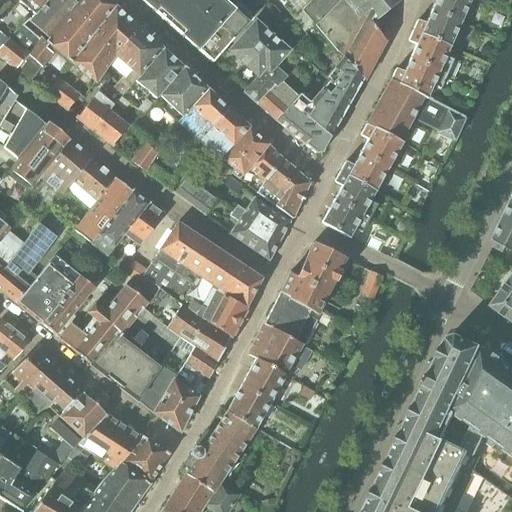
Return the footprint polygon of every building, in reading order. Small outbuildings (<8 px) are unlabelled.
[(105,0),(83,0),(51,38),(47,43),(40,38),(14,70),(15,70),(30,82),(42,66),(53,53),(49,50),(52,47),(71,63),(115,8),(114,8),(105,0)] [(16,0),(34,15),(45,0),(16,0)] [(30,21),(51,38),(83,0),(45,0),(34,15),(35,16),(30,21)] [(139,0),(211,65),(247,23),(221,0),(139,0)] [(276,0),(303,33),(313,24),(302,11),(312,2),(310,0),(276,0)] [(313,0),(312,2),(302,11),(313,24),(341,58),(341,57),(363,79),(384,41),(384,40),(371,23),(352,0),(313,0)] [(352,0),(371,23),(398,0),(352,0)] [(474,1),(472,0),(435,0),(431,10),(460,23),(466,9),(469,11),(474,1)] [(136,27),(115,8),(71,63),(96,83),(100,77),(99,76),(115,55),(136,27)] [(418,21),(413,31),(449,48),(449,47),(452,49),(456,39),(453,38),(460,23),(431,10),(425,24),(418,21)] [(8,40),(0,48),(0,58),(14,70),(40,38),(47,43),(51,38),(30,21),(9,38),(8,40)] [(254,57),(272,37),(255,23),(229,53),(246,67),(251,61),(249,55),(254,57)] [(122,77),(117,83),(126,92),(139,76),(161,49),(136,27),(115,55),(133,70),(124,79),(122,77)] [(415,46),(409,58),(445,75),(452,60),(445,57),(449,48),(413,31),(408,42),(415,46)] [(246,67),(257,77),(263,71),(268,75),(283,59),(289,52),(272,37),(254,57),(249,55),(251,61),(246,67)] [(156,100),(159,97),(182,68),(161,49),(139,76),(135,82),(156,100)] [(341,57),(341,58),(332,67),(333,68),(325,78),(328,81),(352,99),(363,79),(341,57)] [(439,89),(445,75),(409,58),(403,73),(396,70),(390,82),(426,100),(427,98),(432,86),(439,89)] [(286,62),(283,59),(268,75),(263,71),(257,77),(243,93),(256,105),(273,85),(275,87),(279,83),(280,83),(286,77),(278,70),(286,62)] [(177,123),(206,90),(182,68),(159,97),(169,106),(164,111),(177,123)] [(294,69),(289,75),(295,82),(300,76),(294,69)] [(275,122),(290,104),(296,96),(282,83),(286,77),(280,83),(279,83),(275,87),(273,85),(256,105),(275,122)] [(59,80),(47,95),(68,111),(79,96),(59,80)] [(341,118),(352,99),(328,81),(315,96),(341,118)] [(13,104),(15,101),(17,97),(6,88),(0,82),(0,98),(11,107),(13,104)] [(390,82),(366,124),(400,142),(411,118),(436,131),(436,133),(454,142),(464,119),(464,118),(427,98),(426,100),(390,82)] [(111,90),(120,98),(121,98),(126,92),(117,83),(111,90)] [(176,123),(196,142),(227,109),(206,90),(177,123),(176,123)] [(109,110),(110,110),(113,105),(97,92),(77,119),(93,131),(109,110)] [(296,96),(290,104),(330,137),(341,118),(315,96),(310,102),(308,102),(298,95),(297,97),(296,96)] [(129,104),(121,98),(120,98),(115,103),(124,111),(129,104)] [(143,116),(152,105),(146,100),(137,111),(143,116)] [(330,137),(290,104),(275,122),(315,154),(321,153),(330,137)] [(247,128),(227,109),(196,142),(217,162),(220,159),(248,128),(247,128)] [(3,149),(17,160),(44,125),(25,110),(3,149)] [(122,120),(110,110),(109,110),(93,131),(112,146),(127,127),(120,122),(122,120)] [(0,126),(0,128),(11,135),(15,128),(3,121),(0,126)] [(17,160),(6,176),(28,193),(39,179),(39,178),(69,139),(47,121),(44,125),(17,160)] [(400,142),(366,124),(359,135),(367,139),(359,153),(388,169),(401,144),(399,142),(400,142)] [(248,169),(264,182),(265,183),(282,160),(278,156),(277,157),(273,152),(273,151),(267,145),(248,128),(220,159),(234,170),(231,174),(239,180),(248,169)] [(39,179),(61,196),(66,190),(90,209),(114,178),(91,159),(82,150),(69,139),(39,178),(39,179)] [(145,172),(151,163),(157,153),(144,144),(131,161),(145,172)] [(375,191),(388,169),(359,153),(352,166),(345,161),(339,172),(375,191)] [(285,162),(282,160),(265,183),(264,182),(257,193),(292,218),(309,183),(289,165),(289,166),(284,163),(285,162)] [(196,177),(200,180),(203,182),(209,174),(203,169),(196,177)] [(175,193),(185,200),(200,180),(196,177),(189,172),(175,193)] [(334,199),(369,218),(376,205),(369,201),(375,191),(339,172),(333,182),(341,186),(334,199)] [(241,187),(230,177),(224,185),(236,194),(241,187)] [(114,178),(90,209),(73,231),(89,244),(96,235),(97,235),(132,192),(114,178)] [(210,188),(203,182),(200,180),(185,200),(195,208),(210,188)] [(220,195),(210,188),(195,208),(205,216),(220,195)] [(96,235),(89,244),(105,258),(123,236),(147,204),(132,192),(97,235),(96,235)] [(237,205),(233,210),(250,221),(279,242),(290,222),(253,198),(244,211),(237,205)] [(369,218),(334,199),(320,223),(348,239),(354,229),(360,232),(369,218)] [(147,204),(123,236),(139,247),(163,214),(147,204)] [(507,247),(511,249),(511,206),(495,241),(496,242),(493,247),(504,253),(507,247)] [(250,221),(233,210),(229,216),(237,221),(228,234),(269,261),(279,242),(250,221)] [(0,241),(4,237),(10,230),(1,223),(5,218),(0,214),(0,241)] [(0,291),(15,303),(29,286),(22,280),(26,275),(27,276),(56,238),(38,224),(19,249),(5,266),(0,261),(0,291)] [(229,338),(256,289),(261,279),(178,224),(159,252),(146,270),(131,260),(128,268),(142,277),(158,288),(229,338)] [(289,274),(279,292),(317,313),(344,259),(313,243),(297,279),(289,274)] [(103,279),(111,268),(104,262),(95,274),(103,279)] [(93,288),(77,275),(72,282),(48,263),(29,286),(15,303),(54,335),(93,288)] [(152,296),(153,295),(158,288),(142,277),(128,268),(123,276),(152,296)] [(370,272),(363,289),(360,295),(372,301),(382,277),(370,272)] [(511,277),(504,289),(491,307),(494,309),(511,321),(511,277)] [(81,333),(70,325),(61,336),(58,339),(90,365),(116,335),(120,338),(136,318),(142,311),(149,303),(147,302),(130,289),(125,285),(122,289),(103,312),(94,304),(85,314),(92,319),(81,333)] [(147,302),(149,303),(142,311),(147,314),(152,318),(157,323),(163,327),(168,331),(173,335),(174,336),(178,338),(179,339),(179,338),(194,348),(193,348),(216,364),(229,338),(158,288),(153,295),(152,296),(147,302)] [(279,292),(263,324),(303,346),(316,321),(307,316),(309,312),(316,316),(317,313),(279,292)] [(141,322),(147,314),(142,311),(136,318),(141,322)] [(147,314),(141,322),(146,326),(152,318),(147,314)] [(151,330),(157,323),(152,318),(146,326),(151,330)] [(0,346),(14,331),(1,320),(0,320),(0,346)] [(157,335),(163,327),(157,323),(151,330),(157,335)] [(247,355),(255,359),(284,375),(289,365),(300,372),(311,352),(302,347),(303,346),(263,324),(247,355)] [(162,339),(168,331),(163,327),(157,335),(162,339)] [(0,372),(6,366),(0,361),(6,355),(12,360),(29,343),(14,331),(0,346),(0,372)] [(167,342),(173,335),(168,331),(162,339),(167,342)] [(132,340),(140,346),(146,338),(138,332),(132,340)] [(116,335),(90,365),(107,378),(107,377),(121,388),(120,389),(134,400),(156,371),(158,368),(120,338),(116,335)] [(167,342),(165,345),(172,350),(179,339),(178,338),(174,336),(173,335),(167,342)] [(511,368),(481,346),(458,336),(449,338),(444,347),(443,346),(438,357),(439,358),(431,374),(430,374),(423,389),(424,389),(416,406),(416,405),(410,416),(411,416),(403,433),(402,433),(397,443),(399,444),(390,460),(389,460),(384,471),(385,472),(377,488),(376,488),(371,498),(372,499),(365,511),(454,511),(481,457),(475,455),(485,434),(496,442),(511,453),(511,368)] [(159,353),(166,358),(172,350),(165,345),(159,353)] [(203,376),(208,379),(216,364),(193,348),(184,363),(175,377),(172,381),(198,398),(202,390),(197,388),(203,376)] [(18,395),(24,400),(25,401),(32,392),(27,387),(48,362),(34,350),(11,373),(20,382),(13,391),(18,395)] [(255,359),(240,387),(269,402),(284,375),(255,359)] [(27,387),(32,392),(41,400),(62,375),(48,362),(27,387)] [(175,377),(175,376),(161,366),(160,365),(156,371),(134,400),(136,401),(151,413),(172,381),(175,377)] [(41,400),(32,392),(25,401),(24,400),(20,404),(34,416),(44,403),(50,408),(52,405),(61,414),(83,393),(62,375),(41,400)] [(172,381),(151,413),(179,431),(198,398),(172,381)] [(302,386),(297,395),(309,401),(314,393),(302,386)] [(240,387),(226,412),(255,428),(269,402),(240,387)] [(82,393),(61,414),(58,416),(80,437),(82,439),(84,437),(85,438),(107,416),(103,413),(83,394),(82,393)] [(212,492),(219,483),(255,428),(226,412),(212,434),(206,430),(179,471),(185,475),(185,474),(212,492)] [(121,462),(122,463),(141,438),(107,416),(85,438),(84,437),(80,442),(77,446),(83,450),(90,454),(114,470),(121,462)] [(72,451),(77,446),(80,442),(56,421),(49,429),(72,451)] [(0,427),(0,499),(19,511),(20,511),(60,467),(32,448),(20,440),(0,427)] [(295,441),(284,434),(278,443),(290,450),(295,441)] [(168,455),(141,438),(122,463),(149,484),(168,455)] [(67,458),(74,463),(83,450),(77,446),(67,458)] [(83,450),(74,463),(80,467),(90,454),(83,450)] [(149,484),(122,463),(121,462),(114,470),(100,485),(96,491),(81,510),(79,508),(76,511),(129,511),(149,485),(149,484)] [(20,511),(76,511),(79,508),(81,510),(96,491),(65,468),(54,482),(49,479),(20,511)] [(185,475),(163,508),(168,511),(227,511),(238,496),(219,483),(212,492),(185,474),(185,475)]
